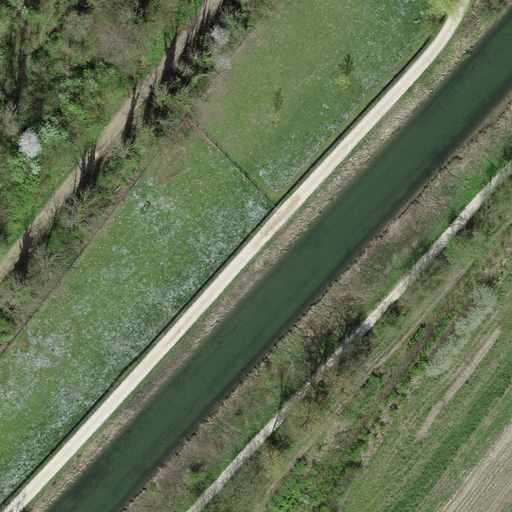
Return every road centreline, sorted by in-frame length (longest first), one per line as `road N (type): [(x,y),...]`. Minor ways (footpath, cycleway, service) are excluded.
road 1 (track): [(9,511),(432,51),(462,0)]
road 2 (track): [(0,267),(208,0)]
